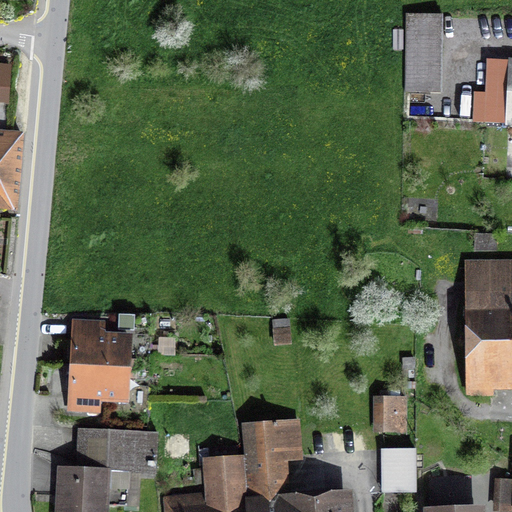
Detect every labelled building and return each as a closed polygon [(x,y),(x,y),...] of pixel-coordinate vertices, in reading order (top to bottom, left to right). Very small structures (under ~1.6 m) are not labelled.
[(446,94),(448,20),(410,19),(408,93),(446,94)] [(0,108),(11,109),(16,60),(0,58),(0,108)] [(511,125),(511,68),(490,68),(487,124),(511,125)] [(0,200),(16,202),(22,133),(11,132),(10,142),(0,140),(0,200)] [(511,262),(470,263),(471,385),(511,384),(511,262)] [(75,321),(73,366),(141,369),(142,338),(107,337),(107,322),(75,321)] [(139,404),(141,369),(73,366),(71,419),(106,420),(106,403),(139,404)] [(415,404),(377,404),(377,440),(415,440),(415,404)] [(248,427),(252,475),(281,473),(280,458),(301,456),(298,423),(248,427)] [(163,440),(84,435),(81,474),(66,473),(63,511),(115,511),(118,477),(161,479),(163,440)] [(169,511),(248,511),(246,487),(238,487),(235,447),(207,449),(211,501),(168,504),(169,511)] [(421,459),(389,459),(389,496),(420,496),(421,459)] [(284,501),(281,473),(252,475),(253,486),(246,487),(248,511),(345,511),(344,496),(284,501)] [(511,487),(497,487),(496,511),(511,511),(511,487)]
